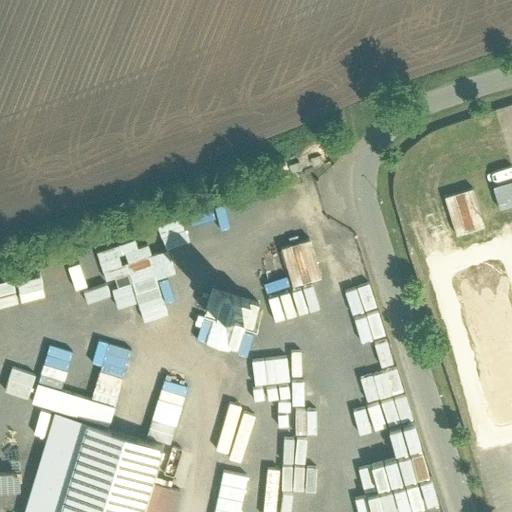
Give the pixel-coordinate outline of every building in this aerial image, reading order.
[(511,176),(488,182),(494,204),(511,200),(511,176)] [(471,184),(440,194),(453,233),(484,222),(471,184)] [(262,240),(275,280),(305,270),(292,230),(262,240)] [(157,233),(66,255),(79,306),(108,298),(109,304),(164,290),(160,275),(132,283),(130,276),(165,267),(157,233)] [(312,280),(263,294),(270,319),(319,305),(312,280)] [(251,325),(257,299),(202,285),(200,295),(186,291),(180,316),(196,320),(191,339),(239,351),(246,324),(251,325)] [(396,362),(364,369),(369,394),(401,387),(396,362)] [(35,442),(42,418),(23,412),(15,435),(35,442)] [(144,511),(166,441),(92,417),(62,511),(144,511)] [(425,453),(398,456),(401,477),(428,474),(425,453)] [(421,504),(433,503),(431,480),(418,482),(421,504)]
